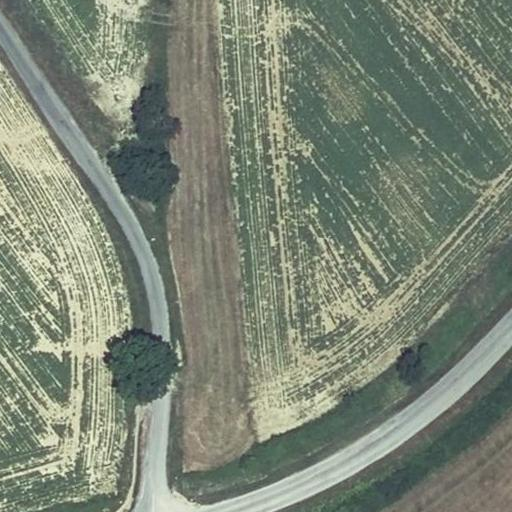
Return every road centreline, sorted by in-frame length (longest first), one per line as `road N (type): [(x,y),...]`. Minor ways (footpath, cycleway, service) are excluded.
road 1 (unclassified): [(0,14),(134,226),(157,278),(163,331),(153,511)]
road 2 (tertiary): [(207,511),(364,453),(443,396),(511,322)]
